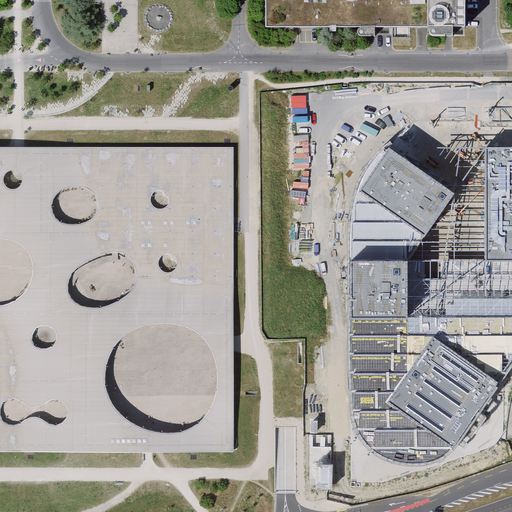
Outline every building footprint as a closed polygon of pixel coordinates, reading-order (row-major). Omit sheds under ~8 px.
[(266,0),(266,27),(338,28),(338,0),(266,0)] [(338,0),(338,28),(410,28),(410,0),(338,0)] [(410,0),(410,28),(465,28),(465,0),(410,0)] [(511,119),(499,118),(469,117),(439,122),(415,127),(398,136),(384,147),(373,165),(365,184),(360,205),(357,231),(352,383),(353,418),(357,440),(369,456),(390,467),(414,467),(437,462),(456,455),(470,447),(478,437),(490,410),(499,389),(510,364),(511,360),(511,119)] [(234,149),(63,148),(24,148),(17,148),(8,148),(0,148),(0,451),(14,452),(33,452),(67,452),(69,452),(140,452),(148,452),(154,452),(210,452),(219,452),(234,452),(234,432),(234,423),(234,340),(234,303),(234,292),(234,224),(234,149)] [(318,485),(327,486),(328,468),(319,467),(318,485)]
